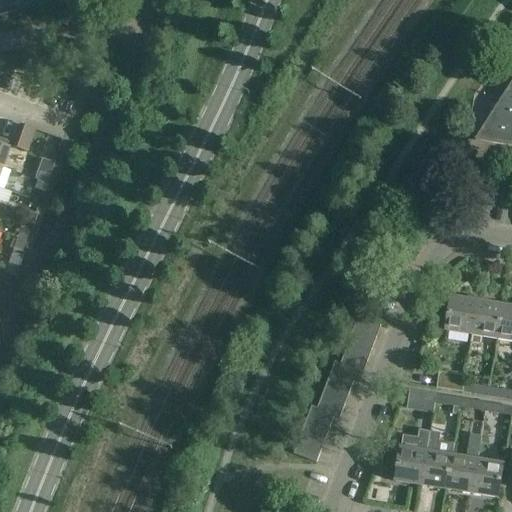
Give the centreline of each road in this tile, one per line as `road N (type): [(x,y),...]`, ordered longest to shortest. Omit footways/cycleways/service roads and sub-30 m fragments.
road 1 (tertiary): [(28,511),(271,0)]
road 2 (residential): [(329,511),(438,243),(456,235),(511,243)]
